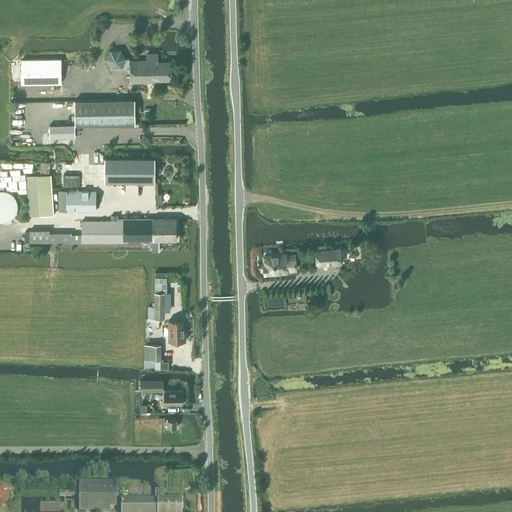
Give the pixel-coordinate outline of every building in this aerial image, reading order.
[(111,50),(106,59),(112,68),(122,68),(127,59),(121,50),(111,50)] [(171,62),(158,62),(158,53),(147,54),(147,60),(130,61),(131,82),(153,82),(153,80),(171,80),(171,62)] [(61,59),(22,60),(22,84),(62,83),(61,59)] [(75,125),(135,124),(135,100),(75,100),(75,125)] [(75,137),(75,124),(49,124),(49,137),(75,137)] [(155,182),(155,158),(105,158),(105,182),(155,182)] [(29,217),(54,214),(52,174),(26,176),(29,217)] [(0,221),(1,222),(3,222),(4,222),(6,222),(7,221),(9,221),(10,220),(11,219),(12,219),(13,218),(14,217),(15,215),(16,214),(17,213),(17,212),(18,210),(18,209),(18,207),(18,206),(18,204),(18,203),(17,202),(17,200),(16,199),(16,198),(15,196),(14,195),(13,194),(12,193),(11,193),(9,192),(8,191),(7,191),(5,190),(4,190),(2,190),(1,190),(0,190),(0,221)] [(96,211),(96,191),(59,191),(59,211),(96,211)] [(82,234),(82,242),(124,242),(124,240),(152,241),(152,250),(159,250),(159,241),(176,241),(176,219),(117,218),(117,221),(82,221),(82,234)] [(82,242),(82,234),(72,234),(72,232),(50,233),(50,229),(30,230),(30,232),(30,242),(30,243),(82,242)] [(317,265),(341,262),(340,249),(316,252),(317,265)] [(294,254),(286,255),(286,254),(265,256),(265,264),(266,273),(288,271),(288,270),(297,269),(296,269),(295,262),(295,261),(294,254)] [(148,306),(148,318),(154,319),(165,319),(165,311),(166,292),(167,292),(167,277),(156,277),(155,277),(155,292),(154,306),(152,306),(148,306)] [(186,327),(184,327),(184,321),(169,321),(169,341),(186,340),(186,327)] [(145,359),(145,367),(169,369),(169,361),(163,361),(163,359),(159,359),(159,352),(159,345),(154,345),(145,345),(145,359)] [(164,391),(164,383),(142,382),(142,391),(164,391)] [(165,404),(183,404),(182,390),(165,390),(165,404)] [(168,428),(177,427),(177,419),(167,420),(168,428)] [(80,482),(80,507),(116,507),(116,483),(80,482)] [(10,497),(4,487),(0,486),(0,507),(4,508),(10,497)] [(164,499),(164,490),(156,490),(156,499),(122,499),(121,511),(181,511),(182,499),(164,499)]
